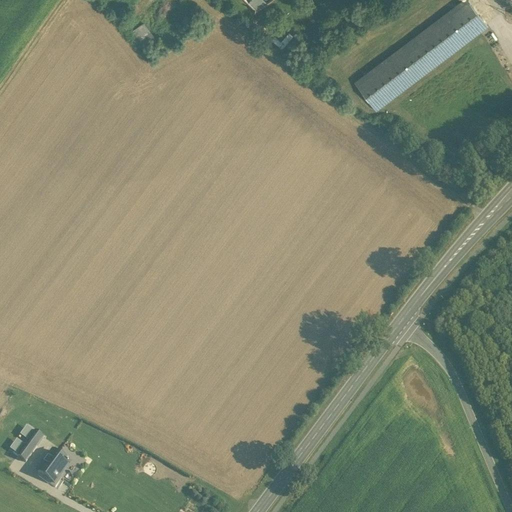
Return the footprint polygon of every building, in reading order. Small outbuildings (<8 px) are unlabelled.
[(245,0),(256,11),(271,0),(245,0)] [(468,0),(464,0),(356,83),(375,108),(487,24),(468,0)] [(148,43),(156,39),(145,20),(130,28),(138,41),(145,37),(148,43)] [(43,438),(35,432),(25,447),(33,452),(43,438)] [(33,452),(25,447),(17,457),(25,462),(33,452)] [(53,452),(39,472),(45,476),(43,479),(46,482),(49,479),(55,484),(69,464),(53,452)]
